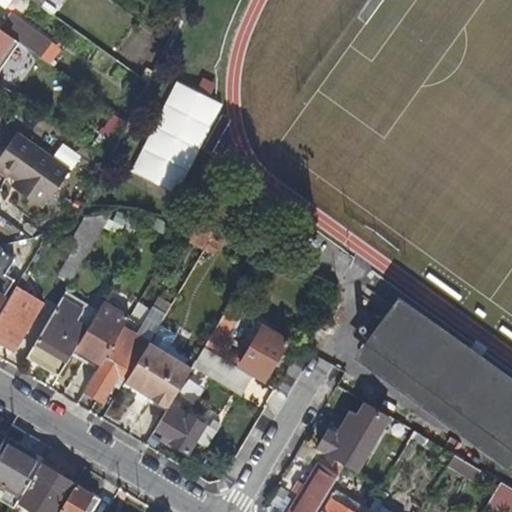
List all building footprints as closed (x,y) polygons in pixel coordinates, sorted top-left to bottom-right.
[(9,19),(2,29),(17,40),(41,56),(48,47),(9,19)] [(0,64),(17,40),(2,29),(1,30),(0,29),(0,64)] [(180,194),(221,101),(173,80),(132,173),(180,194)] [(18,135),(7,151),(60,188),(71,172),(18,135)] [(49,203),(60,188),(7,151),(0,161),(0,168),(18,181),(23,184),(18,191),(43,209),(48,202),(49,203)] [(23,184),(18,181),(14,188),(18,191),(23,184)] [(52,278),(68,288),(114,212),(80,223),(63,249),(68,252),(52,278)] [(0,279),(13,259),(0,250),(0,303),(4,297),(0,294),(0,279)] [(45,259),(36,253),(27,268),(36,273),(45,259)] [(41,304),(15,288),(0,313),(0,343),(13,352),(41,304)] [(75,325),(87,332),(98,312),(65,293),(60,302),(81,314),(75,325)] [(81,314),(60,302),(26,358),(54,374),(65,356),(70,359),(74,352),(87,332),(75,325),(81,314)] [(97,325),(109,306),(104,303),(98,312),(87,332),(74,352),(79,355),(95,329),(97,325)] [(149,311),(137,304),(129,318),(122,329),(134,336),(149,311)] [(241,311),(230,304),(205,347),(216,354),(241,311)] [(95,329),(79,355),(100,367),(122,329),(129,318),(109,306),(97,325),(95,329)] [(511,386),(404,307),(359,364),(511,472),(511,386)] [(288,340),(263,325),(242,361),(233,356),(231,360),(241,366),(264,380),(288,340)] [(148,345),(134,336),(122,329),(100,367),(85,392),(102,402),(119,375),(127,380),(148,345)] [(191,370),(148,345),(127,380),(125,382),(168,408),(170,404),(187,376),(191,370)] [(238,387),(247,372),(234,364),(216,354),(205,347),(191,370),(187,376),(198,383),(207,368),(238,387)] [(59,377),(70,359),(65,356),(54,374),(59,377)] [(344,378),(338,387),(349,393),(354,384),(344,378)] [(190,379),(180,392),(193,402),(203,389),(190,379)] [(389,417),(366,403),(359,415),(352,411),(338,435),(330,430),(320,447),(346,463),(345,466),(356,473),(389,417)] [(198,435),(204,424),(170,404),(168,408),(155,429),(172,440),(171,443),(187,453),(198,435)] [(410,411),(402,424),(416,433),(436,444),(443,431),(410,411)] [(383,465),(393,472),(416,433),(402,424),(392,418),(384,431),(398,439),(383,465)] [(211,428),(204,424),(198,435),(205,439),(211,428)] [(24,455),(26,451),(26,450),(6,439),(0,449),(0,491),(3,485),(4,485),(10,476),(19,482),(12,494),(21,500),(42,466),(24,455)] [(317,468),(325,454),(305,442),(298,456),(317,468)] [(44,462),(26,451),(24,455),(42,466),(42,465),(44,462)] [(325,454),(317,468),(291,511),(316,511),(344,465),(325,454)] [(475,482),(482,471),(455,455),(449,466),(475,482)] [(58,511),(75,485),(42,465),(42,466),(21,500),(20,503),(34,511),(58,511)] [(92,511),(99,500),(75,485),(58,511),(92,511)] [(375,511),(381,503),(382,501),(377,498),(368,511),(375,511)] [(323,511),(351,511),(331,499),(323,511)] [(395,511),(381,503),(375,511),(395,511)]
